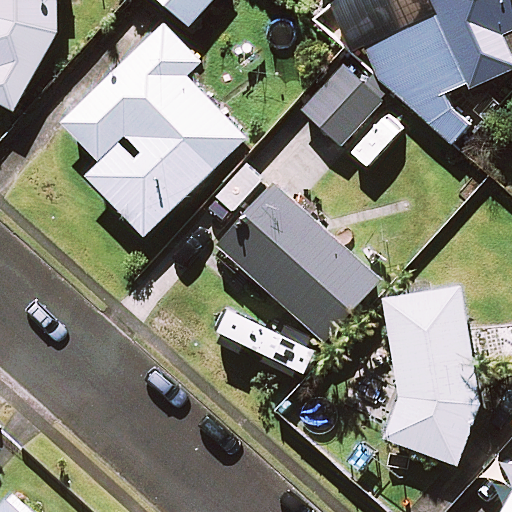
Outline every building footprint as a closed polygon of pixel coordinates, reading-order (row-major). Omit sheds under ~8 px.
[(63,0),(0,0),(0,93),(21,104),(64,18),(63,0)] [(214,0),(161,0),(190,26),(214,0)] [(511,34),(508,24),(511,22),(511,0),(435,0),(439,8),(367,40),(384,74),(407,94),(453,140),(473,117),(457,103),(446,86),(471,79),(473,84),(511,65),(511,34)] [(168,15),(66,110),(102,151),(126,128),(146,142),(139,152),(124,142),(91,171),(149,224),(252,128),(191,66),(205,54),(168,15)] [(390,92),(344,59),(305,113),(351,146),(390,92)] [(277,176),(221,240),(329,335),(385,271),(277,176)] [(464,277),(386,288),(405,402),(391,432),(463,458),(483,398),(464,277)] [(511,511),(511,491),(501,511),(511,511)] [(19,511),(3,498),(0,501),(0,511),(19,511)]
